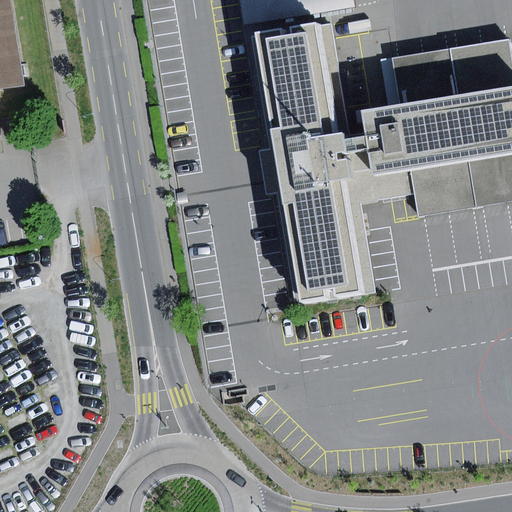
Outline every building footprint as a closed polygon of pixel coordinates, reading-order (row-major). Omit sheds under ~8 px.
[(11,0),(0,0),(0,87),(25,83),(11,0)] [(353,0),(242,0),(246,24),(354,6),(353,0)] [(326,23),(316,25),(334,136),(345,134),(326,23)] [(282,30),(256,35),(275,150),(282,192),(301,304),(328,300),(326,290),(336,289),(338,298),(361,294),(342,179),(414,167),(418,193),(422,217),(511,202),(511,51),(510,38),(392,58),(400,106),(364,112),(368,137),(346,141),(345,134),(334,136),(316,25),(292,29),(293,35),(283,37),(282,30)] [(282,192),(275,150),(259,152),(266,195),(282,192)] [(359,202),(418,193),(414,167),(342,179),(361,294),(374,292),(359,202)]
